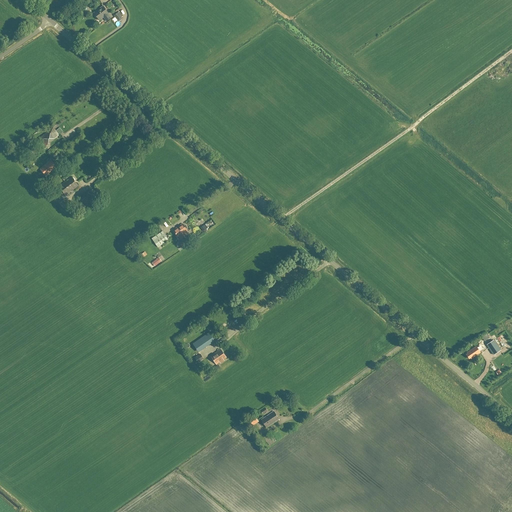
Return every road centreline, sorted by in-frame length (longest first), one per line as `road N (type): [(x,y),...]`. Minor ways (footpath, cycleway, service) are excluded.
road 1 (unclassified): [(511,417),(50,21)]
road 2 (track): [(280,219),(511,51)]
